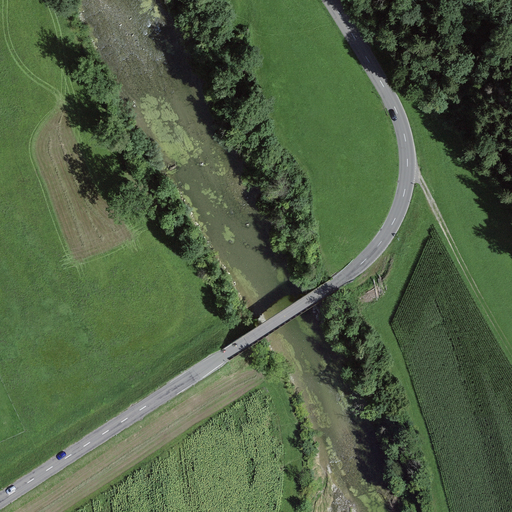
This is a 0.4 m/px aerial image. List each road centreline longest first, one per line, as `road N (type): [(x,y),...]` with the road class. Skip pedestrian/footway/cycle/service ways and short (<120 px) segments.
road 1 (tertiary): [(331,0),(384,86),(406,140),(404,194),(374,251),(0,501)]
road 2 (track): [(408,162),(511,352)]
